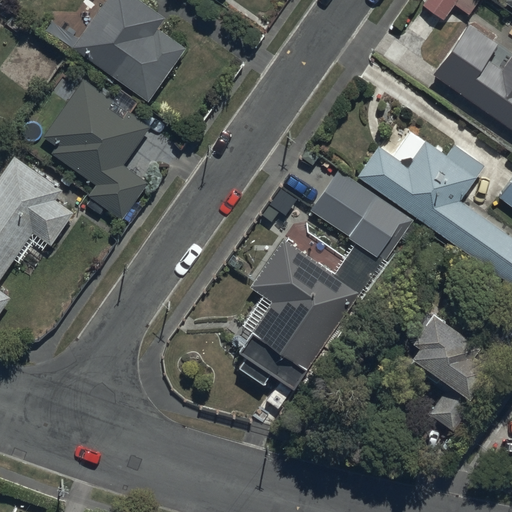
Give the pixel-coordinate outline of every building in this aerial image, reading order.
[(151,0),(102,0),(73,40),(149,96),(188,43),(159,21),(166,11),(151,0)] [(423,0),(444,15),(454,0),(455,0),(469,10),(476,0),(423,0)] [(469,16),(433,67),(511,123),(511,49),(502,63),(490,54),(500,38),(469,16)] [(114,95),(83,74),(43,133),(57,142),(52,149),(96,179),(88,191),(121,214),(147,176),(123,160),(150,121),(130,107),(126,113),(109,102),(114,95)] [(379,140),(358,169),(511,278),(511,230),(460,193),(486,158),(455,137),(448,147),(428,133),(415,151),(399,153),(379,140)] [(0,281),(0,273),(14,253),(21,257),(26,249),(37,257),(51,238),(74,204),(57,192),(64,183),(15,149),(0,170),(0,305),(11,290),(0,281)] [(252,326),(254,324),(258,327),(246,346),(249,347),(240,360),(266,377),(273,365),(296,381),(360,285),(366,289),(414,217),(339,167),(313,207),(356,235),(336,266),(284,232),(251,281),(263,289),(243,320),(252,326)] [(511,177),(501,194),(511,202),(511,177)] [(482,333),(435,299),(413,328),(421,334),(405,355),(445,384),(429,405),(454,423),(479,389),(471,383),(493,354),(476,341),(482,333)]
